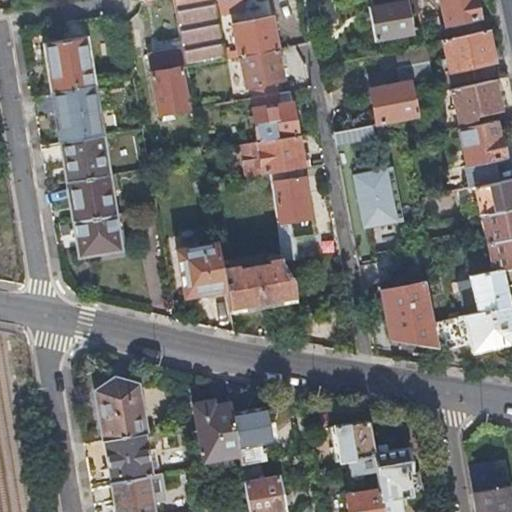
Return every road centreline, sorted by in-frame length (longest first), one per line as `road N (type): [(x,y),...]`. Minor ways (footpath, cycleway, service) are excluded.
road 1 (residential): [(307,42),(370,382)]
road 2 (residential): [(41,313),(370,382)]
road 3 (residential): [(41,313),(0,62)]
road 4 (residential): [(68,511),(41,313)]
road 5 (residential): [(125,6),(0,34)]
